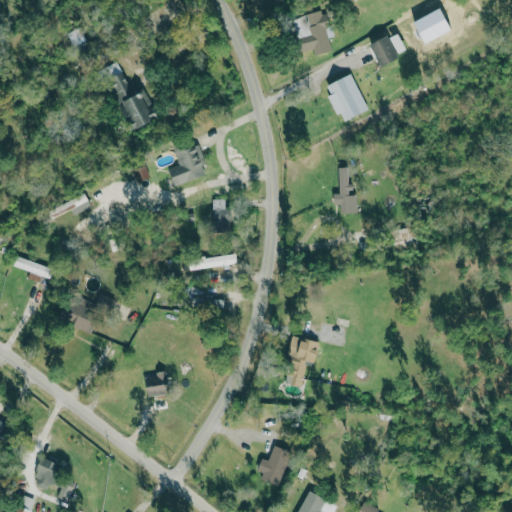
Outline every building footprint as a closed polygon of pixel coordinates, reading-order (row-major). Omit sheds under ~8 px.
[(332,50),(327,38),(334,36),(324,9),(291,21),(302,52),(313,49),(315,56),(332,50)] [(406,50),(398,32),(370,45),(381,67),(401,58),(398,53),(406,50)] [(130,94),(124,72),(109,77),(121,119),(132,116),(136,128),(152,123),(142,90),(130,94)] [(326,85),(330,94),(329,95),(341,122),(368,111),(352,74),(326,85)] [(179,165),(168,169),(174,187),(202,177),(189,141),(172,146),(179,165)] [(339,193),(333,194),(334,205),(339,205),(339,214),(357,213),(356,195),(349,195),(349,167),(338,168),(339,193)] [(225,199),(212,199),(212,230),(230,230),(231,209),(225,209),(225,199)] [(231,255),(188,259),(189,269),(231,265),(231,255)] [(55,269),(16,256),(12,266),(51,279),(55,269)] [(95,303),(109,310),(114,300),(100,293),(95,303)] [(223,309),(223,299),(192,298),(192,308),(223,309)] [(91,331),(98,313),(67,301),(60,319),(91,331)] [(283,382),(301,386),(306,361),(314,363),(319,341),(293,336),(283,382)] [(147,395),(169,394),(168,373),(146,374),(147,395)] [(262,458),(255,475),(279,484),(291,453),(273,447),(268,460),(262,458)] [(67,501),(75,483),(65,479),(63,483),(55,479),(61,465),(42,458),(32,483),(46,489),(49,482),(62,487),(57,497),(67,501)] [(333,511),(337,505),(310,490),(296,511),(333,511)] [(25,511),(30,511),(34,498),(21,495),(17,510),(25,511)] [(382,511),(361,503),(357,511),(382,511)]
